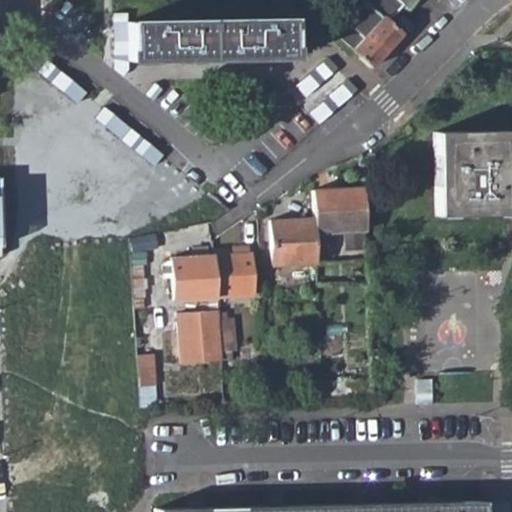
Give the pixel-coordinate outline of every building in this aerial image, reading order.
[(363,0),(364,1),(332,35),(351,51),(350,52),(368,68),(399,33),(385,21),(400,4),(395,0),(363,0)] [(289,58),(289,22),(125,24),(124,28),(113,28),(114,56),(125,56),(125,61),(289,58)] [(329,55),(293,85),(321,118),(357,88),(329,55)] [(505,131),(430,133),(432,215),(507,213),(505,131)] [(309,191),(311,216),(312,234),(363,232),(361,188),(309,191)] [(168,255),(173,301),(257,293),(253,247),(168,255)] [(11,248),(9,314),(49,315),(51,249),(11,248)] [(237,309),(178,308),(177,359),(222,360),(222,347),(236,347),(237,309)] [(93,347),(53,346),(52,413),(92,413),(93,347)] [(155,352),(141,352),(140,385),(155,386),(155,352)] [(18,447),(15,511),(53,511),(55,448),(18,447)] [(487,511),(488,500),(154,507),(153,511),(487,511)]
